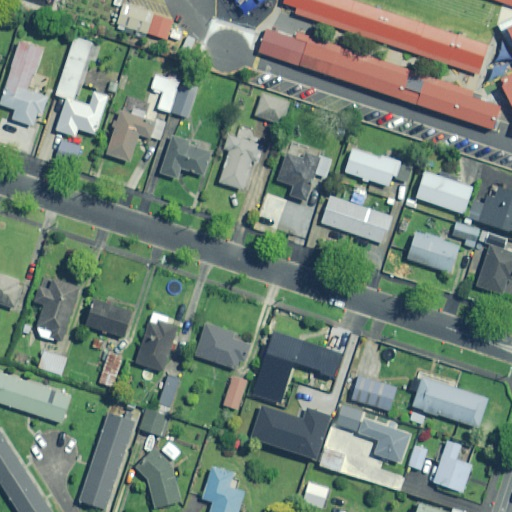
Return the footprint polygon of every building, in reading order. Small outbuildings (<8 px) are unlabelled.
[(493,44),(360,0),(287,0),(287,1),(301,6),(299,12),(483,73),(493,44)] [(176,19),(126,3),(120,23),(170,39),(176,19)] [(511,18),(503,23),(511,42),(511,73),(504,77),(511,93),(511,18)] [(477,89),(301,31),(299,37),(270,27),(262,51),(496,128),(504,104),(475,95),(477,89)] [(92,43),(75,38),(57,95),(67,99),(57,131),(76,137),(78,129),(96,135),(108,97),(94,93),(90,107),(73,101),(92,43)] [(42,49),(21,42),(0,104),(18,111),(15,121),(33,127),(38,113),(42,115),(48,98),(28,91),(42,49)] [(128,97),(122,112),(107,155),(130,163),(140,135),(160,142),(165,128),(167,122),(157,119),(160,110),(189,120),(199,89),(156,74),(146,103),(128,97)] [(290,102),(263,94),(256,116),(283,124),(290,102)] [(264,146),(229,135),(224,149),(230,151),(220,183),(243,190),(253,161),(258,163),(264,146)] [(189,143),(173,138),(162,175),(178,180),(181,170),(205,177),(212,153),(188,146),(189,143)] [(80,146),(61,142),(57,164),(76,167),(80,146)] [(401,163),(353,149),(346,174),(390,186),(393,175),(397,176),(401,163)] [(306,153),(304,160),(288,155),(279,182),(295,187),(291,198),(307,203),(313,184),(323,187),(331,162),(306,153)] [(473,188),(425,172),(417,198),(464,214),(473,188)] [(511,191),(494,185),(482,223),(511,232),(511,191)] [(287,202),(267,195),(258,223),(278,230),(287,202)] [(392,217),(331,197),(322,223),(383,244),(392,217)] [(485,204),(474,201),(469,219),(480,223),(485,204)] [(467,240),(472,229),(457,223),(453,235),(467,240)] [(459,247),(416,233),(408,259),(451,273),(459,247)] [(511,253),(491,247),(478,287),(503,296),(509,280),(511,281),(511,253)] [(23,283),(0,275),(0,304),(14,309),(23,283)] [(44,305),(37,328),(40,329),(39,335),(62,342),(80,288),(54,280),(50,291),(40,287),(35,302),(44,305)] [(133,311),(95,300),(87,327),(124,338),(133,311)] [(180,321),(154,313),(137,363),(164,372),(180,321)] [(234,335),(207,325),(197,357),(240,371),(249,346),(232,341),(234,335)] [(282,407),(296,363),(321,371),(320,374),(333,379),(342,353),(274,331),(252,396),(282,407)] [(67,359),(44,352),(39,368),(61,375),(67,359)] [(123,358),(108,353),(97,382),(112,387),(123,358)] [(416,371),(361,355),(352,382),(404,401),(416,371)] [(71,397),(0,373),(0,403),(62,424),(71,397)] [(167,417),(180,379),(168,375),(158,404),(153,402),(149,412),(148,411),(141,430),(163,437),(169,418),(167,417)] [(248,382),(234,377),(224,405),(238,410),(248,382)] [(488,400),(421,377),(416,392),(418,393),(413,407),(449,419),(446,426),(458,430),(460,422),(478,428),(488,400)] [(417,414),(350,394),(346,409),(379,418),(373,438),(407,448),(417,414)] [(317,460),(331,415),(307,407),(303,419),(262,405),(251,439),(317,460)] [(134,423),(110,415),(81,502),(105,510),(134,423)] [(50,511),(0,432),(0,484),(17,511),(50,511)] [(461,446),(449,442),(434,483),(463,493),(472,466),(456,461),(461,446)] [(427,451),(414,447),(409,466),(422,470),(427,451)] [(149,478),(156,509),(181,503),(172,464),(150,449),(136,469),(149,478)] [(234,474),(213,468),(203,500),(214,503),(211,511),(238,511),(244,493),(230,488),(234,474)] [(329,489),(310,483),(303,503),(323,509),(329,489)] [(434,511),(407,503),(404,511),(434,511)]
